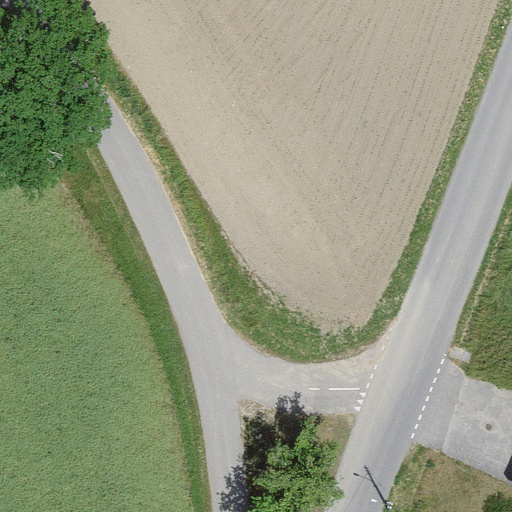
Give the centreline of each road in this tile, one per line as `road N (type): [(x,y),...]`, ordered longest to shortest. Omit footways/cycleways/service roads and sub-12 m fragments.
road 1 (unclassified): [(6,0),(116,135),(198,315),(211,368)]
road 2 (tertiary): [(511,57),(401,389)]
road 3 (unclassified): [(211,368),(262,385),(330,393),(401,389)]
road 4 (unclassified): [(211,368),(229,442),(233,511)]
road 5 (tertiary): [(401,389),(359,511)]
